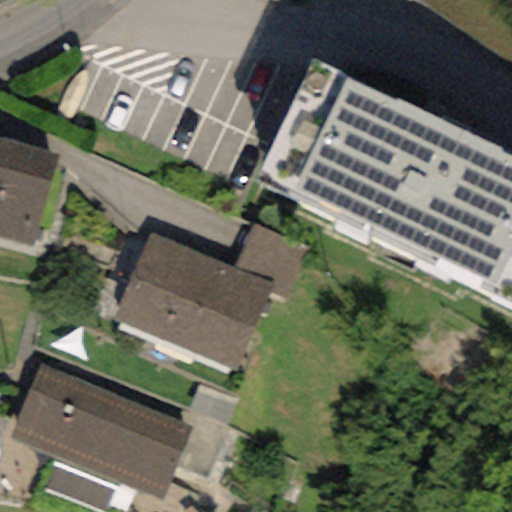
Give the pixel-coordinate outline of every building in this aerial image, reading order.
[(511,154),(327,64),(278,168),(511,277),(511,154)] [(57,153),(0,137),(0,239),(32,248),(57,153)] [(307,246),(250,224),(233,269),(269,283),(266,292),(286,300),(307,246)] [(233,269),(146,235),(113,323),(236,370),(266,292),(269,283),(233,269)] [(190,429),(43,365),(12,437),(159,501),(190,429)]
